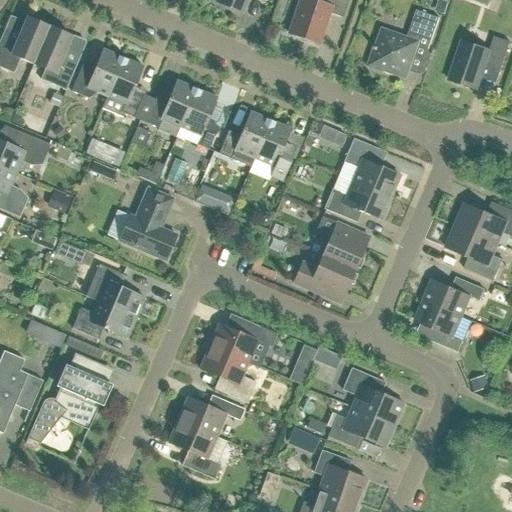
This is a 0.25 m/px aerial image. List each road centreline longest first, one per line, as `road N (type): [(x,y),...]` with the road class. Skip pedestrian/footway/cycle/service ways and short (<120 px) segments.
road 1 (residential): [(96,511),(200,270),(369,341)]
road 2 (residential): [(447,135),(420,132),(108,0)]
road 3 (residential): [(397,511),(449,389),(443,373),(369,341)]
road 4 (residential): [(369,341),(442,169),(447,135)]
